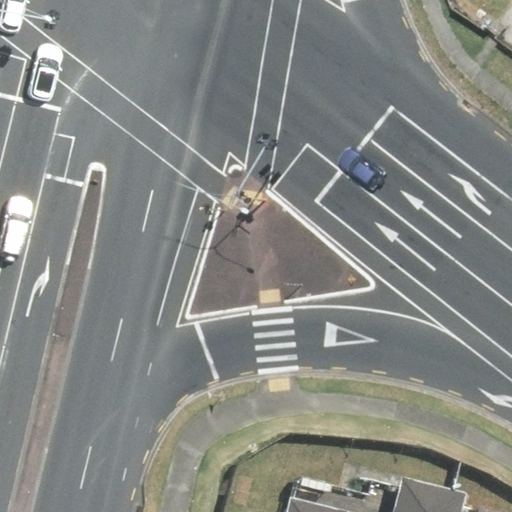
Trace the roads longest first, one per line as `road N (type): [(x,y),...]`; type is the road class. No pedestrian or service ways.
road 1 (primary): [(511,329),(371,314),(305,316),(141,350)]
road 2 (primary): [(207,0),(141,350)]
road 3 (tertiary): [(511,214),(239,0)]
road 4 (primary): [(372,0),(400,70),(511,184)]
road 5 (primary): [(141,350),(99,511)]
road 6 (primary): [(0,152),(32,0)]
